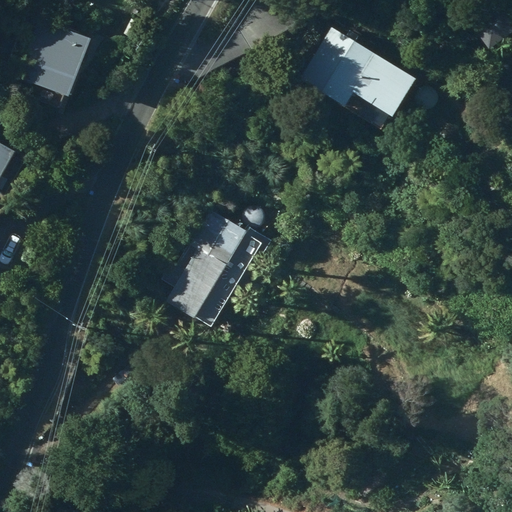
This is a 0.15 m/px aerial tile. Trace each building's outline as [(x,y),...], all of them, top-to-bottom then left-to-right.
[(20,28),(0,21),(0,70),(6,72),(20,28)] [(42,24),(21,77),(67,94),(76,72),(66,68),(77,38),(42,24)] [(393,119),(415,81),(330,29),(299,81),(345,108),(354,95),(393,119)] [(0,144),(0,178),(14,153),(0,144)] [(211,327),(261,245),(209,214),(189,247),(197,252),(167,304),(194,320),(195,317),(211,327)] [(330,273),(336,265),(329,261),(323,269),(330,273)]
